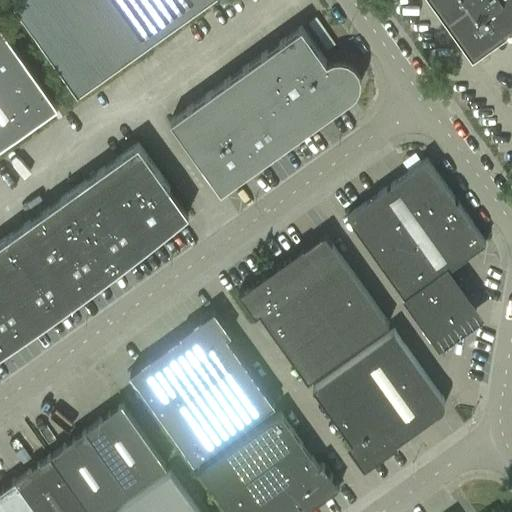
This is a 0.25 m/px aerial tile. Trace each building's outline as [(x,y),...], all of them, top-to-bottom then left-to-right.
[(13,0),(13,1),(77,91),(203,0),(13,0)] [(511,0),(440,0),(472,44),(511,15),(511,0)] [(0,144),(57,104),(0,24),(0,144)] [(189,104),(170,118),(193,150),(220,188),(239,174),(258,161),(276,148),(295,135),(313,121),(332,108),(351,95),(356,89),(359,83),(360,75),(358,68),(353,61),(347,57),(340,55),(332,56),(326,59),(324,57),(301,24),(282,38),(263,51),(245,64),(226,78),(207,91),(189,104)] [(118,154),(143,189),(162,176),(137,141),(118,154)] [(125,202),(143,189),(118,154),(100,168),(125,202)] [(444,348),(438,340),(456,328),(462,322),(466,315),(467,306),(466,297),(462,290),(446,267),(455,260),(471,249),(472,251),(481,244),(480,243),(485,239),(426,156),(346,213),(443,348),(444,348)] [(106,216),(125,202),(100,168),(81,181),(106,216)] [(188,211),(162,176),(143,189),(170,226),(188,211)] [(88,229),(106,216),(81,181),(63,194),(88,229)] [(170,226),(143,189),(125,202),(152,240),(170,226)] [(69,242),(88,229),(63,194),(44,207),(69,242)] [(134,254),(152,240),(125,202),(106,216),(134,254)] [(50,255),(69,242),(44,207),(26,221),(50,255)] [(134,254),(106,216),(88,229),(116,268),(134,254)] [(32,269),(50,255),(26,221),(7,234),(32,269)] [(116,268),(88,229),(69,242),(97,282),(116,268)] [(321,234),(304,246),(303,244),(238,290),(255,314),(259,311),(304,374),(304,375),(307,379),(311,376),(310,375),(384,323),(388,321),(385,316),(385,317),(331,241),(324,231),(321,233),(321,234)] [(0,263),(13,282),(32,269),(7,234),(0,239),(0,263)] [(97,282),(69,242),(50,255),(79,295),(97,282)] [(61,309),(79,295),(50,255),(32,269),(61,309)] [(0,291),(13,282),(0,263),(0,291)] [(61,309),(32,269),(13,282),(42,322),(61,309)] [(42,322),(13,282),(0,291),(0,302),(23,335),(42,322)] [(0,341),(4,348),(23,335),(0,302),(0,341)] [(193,460),(274,402),(271,398),(225,334),(230,331),(213,308),(179,332),(181,334),(139,364),(139,363),(129,370),(136,380),(190,455),(190,456),(193,460)] [(316,383),(316,382),(312,385),(314,388),(351,439),(346,443),(363,466),(397,442),(396,440),(437,410),(437,411),(440,409),(441,407),(442,406),(443,404),(444,402),(444,400),(443,398),(442,396),(441,394),(440,394),(395,331),(395,330),(393,327),(389,330),(316,383)] [(85,425),(130,488),(165,462),(121,400),(85,425)] [(279,408),(275,411),(275,412),(198,467),(200,470),(200,469),(230,511),(294,511),(303,506),(305,508),(339,484),(322,460),(317,463),(281,412),(279,408)] [(95,511),(130,488),(85,425),(50,451),(93,511),(95,511)] [(93,511),(50,451),(14,476),(39,511),(93,511)] [(200,511),(170,469),(109,511),(200,511)] [(39,511),(14,476),(0,486),(0,511),(39,511)]
